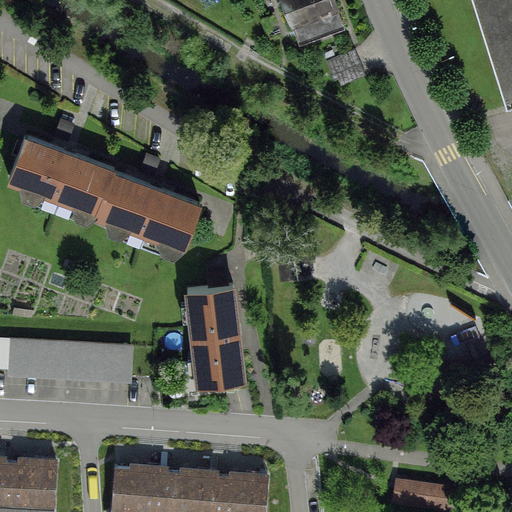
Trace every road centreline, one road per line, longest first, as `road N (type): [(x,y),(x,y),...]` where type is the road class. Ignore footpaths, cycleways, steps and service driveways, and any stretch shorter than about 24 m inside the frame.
road 1 (track): [(150,0),(421,148),(441,139)]
road 2 (residential): [(378,0),(441,139),(511,264)]
road 3 (residential): [(289,429),(86,418)]
